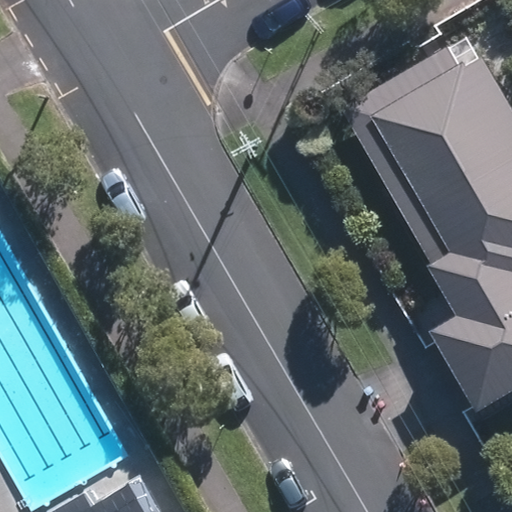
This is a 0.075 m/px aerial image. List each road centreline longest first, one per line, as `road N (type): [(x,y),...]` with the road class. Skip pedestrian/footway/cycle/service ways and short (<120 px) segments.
road 1 (tertiary): [(362,511),(98,64)]
road 2 (residential): [(211,0),(98,64)]
